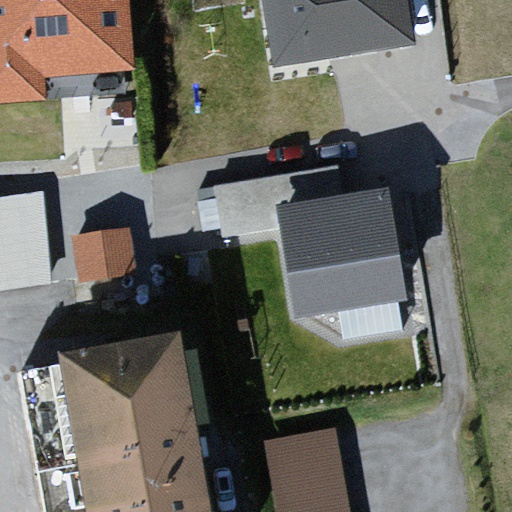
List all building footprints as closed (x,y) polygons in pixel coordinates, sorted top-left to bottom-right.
[(129,0),(0,0),(0,107),(45,104),(43,80),(135,73),(129,0)] [(406,0),(265,0),(278,70),(415,46),(406,0)] [(44,180),(0,186),(0,284),(57,276),(44,180)] [(295,323),(408,302),(388,188),(274,209),(295,323)] [(132,214),(75,223),(82,269),(139,261),(132,214)] [(210,511),(179,336),(58,358),(86,511),(210,511)] [(274,431),(282,511),(354,511),(344,423),(274,431)]
